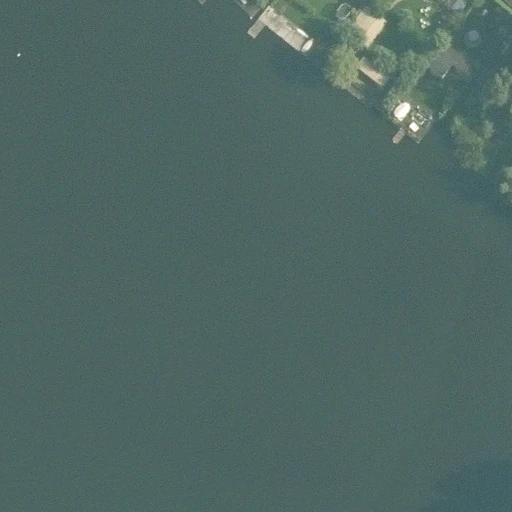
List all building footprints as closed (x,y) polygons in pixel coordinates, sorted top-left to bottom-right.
[(467,0),(454,0),(450,6),(458,13),(467,0)] [(366,11),(347,34),(366,49),(384,26),(366,11)] [(446,47),(426,72),(440,83),(450,69),(462,78),(471,66),(446,47)] [(420,67),(428,57),(422,52),(414,61),(420,67)] [(355,72),(380,91),(388,81),(363,61),(355,72)]
